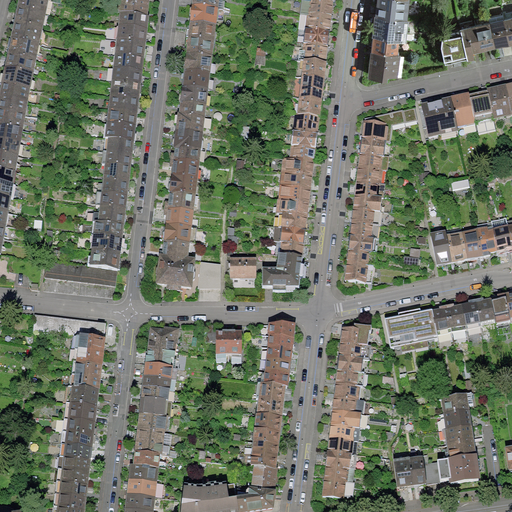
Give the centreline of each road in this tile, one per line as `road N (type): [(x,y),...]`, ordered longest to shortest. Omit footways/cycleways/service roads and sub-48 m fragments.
road 1 (residential): [(133,313),(169,0)]
road 2 (residential): [(347,102),(320,314)]
road 3 (residential): [(320,314),(290,511)]
road 4 (residential): [(111,511),(133,313)]
road 5 (residential): [(511,277),(320,314)]
road 6 (residential): [(320,314),(133,313)]
road 7 (residential): [(511,67),(347,102)]
road 8 (residential): [(133,313),(0,298)]
